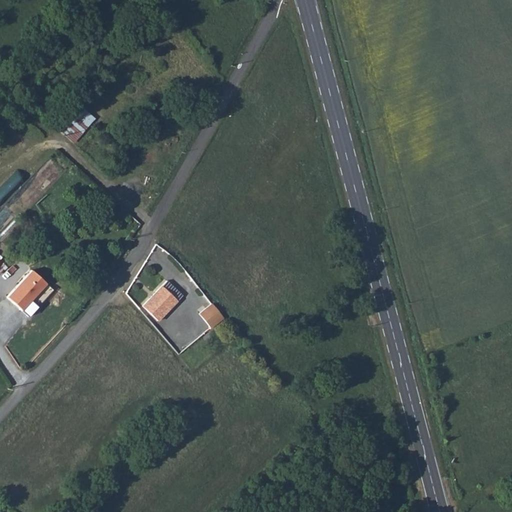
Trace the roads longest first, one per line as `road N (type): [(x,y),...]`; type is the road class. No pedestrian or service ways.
road 1 (primary): [(304,0),(437,511)]
road 2 (unclassified): [(0,411),(96,306),(199,144),(277,0)]
